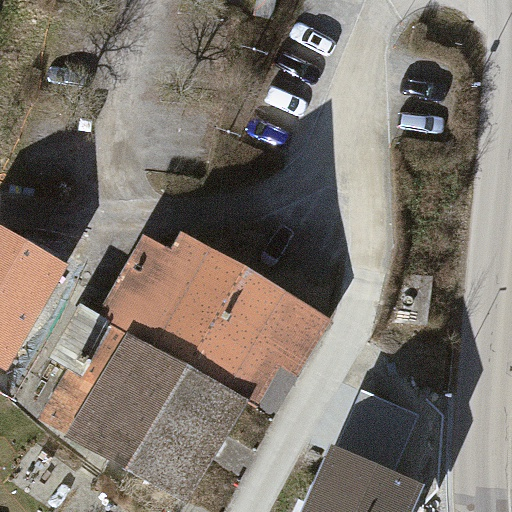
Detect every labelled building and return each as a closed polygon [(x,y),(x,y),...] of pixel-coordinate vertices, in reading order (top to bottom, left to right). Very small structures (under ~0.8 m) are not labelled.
[(276,0),(256,0),(254,15),(272,19),(276,0)] [(54,269),(0,237),(0,355),(3,358),(54,269)] [(180,260),(142,250),(103,319),(82,308),(54,359),(73,370),(45,419),(185,496),(189,487),(187,486),(265,357),(292,374),(325,322),(190,241),(180,260)] [(425,321),(431,279),(397,275),(382,316),(425,321)] [(313,511),(365,392),(343,383),(306,443),(326,451),(304,503),(299,500),(293,511),(313,511)] [(395,405),(365,392),(313,511),(400,511),(412,488),(391,479),(414,426),(391,416),(395,405)]
